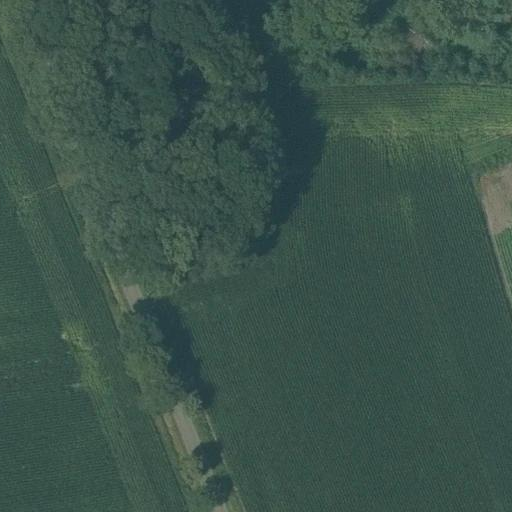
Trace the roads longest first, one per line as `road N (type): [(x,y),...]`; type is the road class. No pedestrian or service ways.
road 1 (unclassified): [(222,511),(19,0)]
road 2 (track): [(257,0),(275,218),(226,249),(127,268)]
